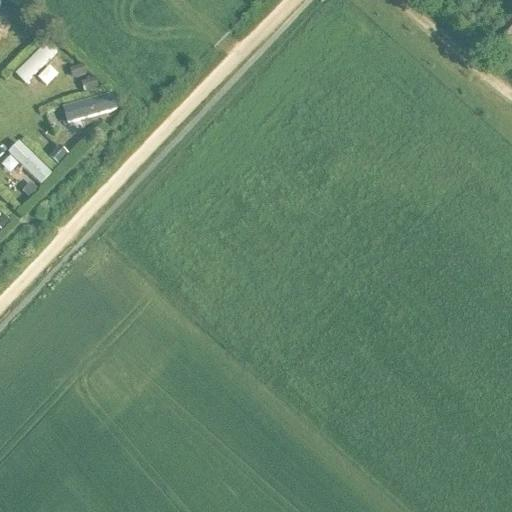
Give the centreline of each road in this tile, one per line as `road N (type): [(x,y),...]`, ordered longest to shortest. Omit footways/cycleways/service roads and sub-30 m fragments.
road 1 (track): [(0,309),(290,0)]
road 2 (track): [(403,0),(511,95)]
